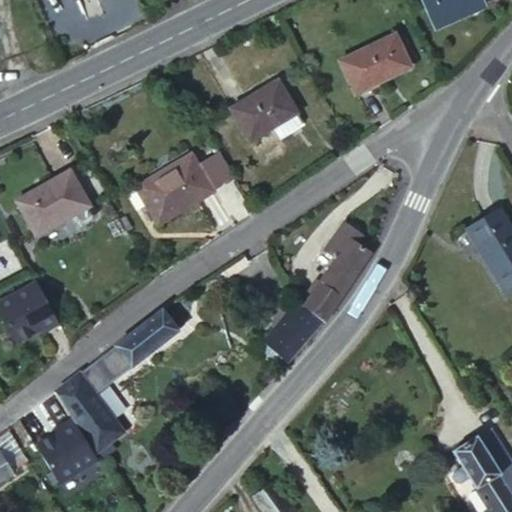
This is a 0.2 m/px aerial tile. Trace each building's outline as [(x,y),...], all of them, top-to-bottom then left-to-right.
[(481,0),(421,0),(433,25),(483,4),(481,0)] [(338,59),(352,88),(374,77),(376,81),(410,65),(394,33),(338,59)] [(276,77),(269,81),(273,88),(280,84),(276,77)] [(374,77),(352,88),(355,95),(378,84),(376,81),(374,77)] [(248,140),(267,129),(296,111),(280,84),(273,88),(269,81),(227,106),(248,140)] [(296,111),(267,129),(275,144),(305,127),(296,111)] [(234,175),(219,151),(197,164),(211,188),(234,175)] [(211,188),(197,164),(190,153),(141,182),(152,199),(144,204),(156,224),(212,190),(211,188)] [(68,169),(14,199),(34,235),(88,204),(68,169)] [(134,186),(144,204),(152,199),(141,182),(134,186)] [(511,229),(498,206),(464,227),(507,297),(511,293),(511,229)] [(311,293),(301,306),(322,322),(370,252),(357,242),(362,235),(342,221),(322,249),(335,257),(319,281),(314,278),(306,290),(311,293)] [(0,311),(21,348),(64,323),(39,280),(0,301),(0,311)] [(176,298),(53,392),(78,431),(82,428),(95,447),(122,429),(97,389),(189,320),(189,315),(176,298)] [(322,322),(301,306),(268,344),(288,361),(322,322)] [(288,361),(268,344),(262,351),(281,368),(288,361)] [(78,431),(53,392),(28,411),(23,415),(49,452),(78,431)] [(511,511),(511,463),(489,426),(450,450),(489,511),(511,511)] [(0,457),(0,480),(11,473),(0,457)] [(293,511),(273,482),(250,497),(260,511),(293,511)]
